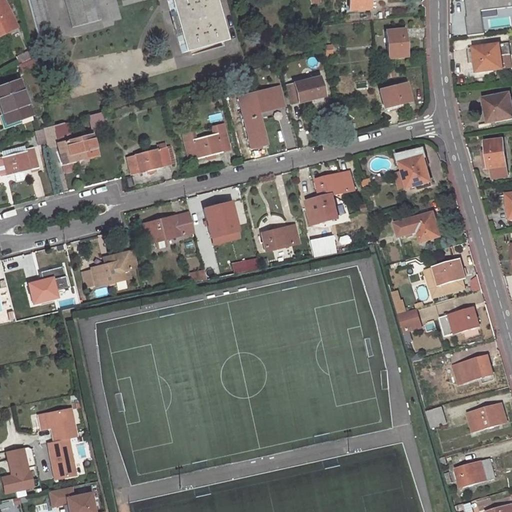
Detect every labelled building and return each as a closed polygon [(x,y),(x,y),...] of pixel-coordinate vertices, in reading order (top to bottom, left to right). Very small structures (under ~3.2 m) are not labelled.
[(0,0),(0,36),(16,29),(1,0),(0,0)] [(54,32),(45,0),(27,0),(38,36),(54,32)] [(101,20),(95,0),(65,0),(72,27),(101,20)] [(222,41),(211,0),(167,0),(181,52),(222,41)] [(505,18),(502,0),(474,0),(478,21),(505,18)] [(488,21),(489,30),(511,27),(511,8),(506,10),(507,18),(488,21)] [(405,56),(403,29),(385,31),(387,58),(405,56)] [(503,69),(499,43),(473,47),(476,73),(503,69)] [(30,58),(26,52),(19,55),(22,62),(30,58)] [(323,95),(318,77),(285,86),(290,104),(323,95)] [(31,117),(19,82),(0,89),(0,110),(5,126),(31,117)] [(409,101),(405,83),(378,90),(383,108),(394,105),(409,101)] [(196,96),(194,88),(186,91),(188,98),(196,96)] [(282,106),(277,88),(237,99),(251,148),(265,144),(256,113),(282,106)] [(511,118),(511,103),(510,93),(482,99),(485,111),(489,110),(491,123),(511,118)] [(197,159),(221,153),(221,152),(230,149),(224,124),(214,127),(216,134),(212,135),(192,140),(191,134),(183,136),(190,160),(197,158),(197,159)] [(46,141),(58,138),(54,125),(43,128),(46,141)] [(46,141),(43,128),(33,131),(37,144),(46,141)] [(96,153),(92,135),(59,143),(63,158),(69,157),(70,160),(96,153)] [(508,177),(504,141),(486,143),(488,169),(491,169),(492,179),(508,177)] [(170,163),(167,148),(158,151),(158,150),(135,156),(135,157),(127,159),(131,174),(138,172),(139,173),(162,167),(162,165),(170,163)] [(398,154),(408,188),(416,186),(417,189),(431,185),(430,182),(431,182),(422,149),(420,148),(398,154)] [(25,149),(0,155),(6,179),(14,176),(16,183),(25,181),(23,174),(39,170),(34,149),(26,151),(25,149)] [(320,199),(334,196),(355,190),(351,172),(316,181),(320,199)] [(340,220),(334,196),(320,199),(306,203),(312,227),(340,220)] [(231,201),(201,209),(209,239),(210,239),(237,232),(239,232),(231,201)] [(147,245),(188,234),(194,233),(190,214),(142,226),(147,245)] [(440,238),(433,214),(395,225),(399,238),(418,233),(421,244),(440,238)] [(299,243),(295,224),(260,233),(265,252),(299,243)] [(237,232),(210,239),(212,246),(239,239),(237,232)] [(336,253),(332,236),(310,241),(314,257),(336,253)] [(94,286),(129,279),(127,269),(137,267),(133,252),(108,258),(109,264),(105,265),(90,269),(91,271),(94,285),(94,286)] [(231,264),(233,274),(258,269),(256,259),(231,264)] [(467,279),(462,261),(435,268),(440,287),(431,289),(434,299),(466,289),(463,280),(467,279)] [(431,289),(440,287),(435,268),(426,271),(431,289)] [(190,283),(206,279),(204,270),(187,274),(190,283)] [(94,285),(91,271),(81,274),(85,288),(94,285)] [(56,298),(51,278),(42,280),(28,284),(33,304),(56,298)] [(392,293),(398,315),(405,313),(399,291),(392,293)] [(405,313),(398,315),(404,334),(423,329),(417,309),(405,313)] [(480,327),(474,309),(440,319),(445,337),(480,327)] [(424,352),(439,348),(436,339),(421,343),(424,352)] [(494,375),(488,357),(454,367),(459,385),(494,375)] [(509,425),(503,405),(476,412),(481,432),(509,425)] [(447,426),(442,407),(427,412),(432,430),(447,426)] [(51,429),(54,442),(69,439),(77,438),(71,409),(48,414),(51,429)] [(37,416),(40,431),(51,429),(48,414),(37,416)] [(48,444),(55,480),(76,476),(69,439),(54,442),(48,444)] [(23,449),(5,453),(10,475),(14,492),(32,488),(23,449)] [(496,479),(490,459),(456,469),(462,489),(496,479)] [(4,494),(14,492),(10,475),(0,477),(4,494)] [(71,487),(48,492),(51,507),(66,504),(65,498),(73,496),(71,487)] [(67,511),(94,511),(90,493),(73,496),(65,498),(66,504),(67,511)]
